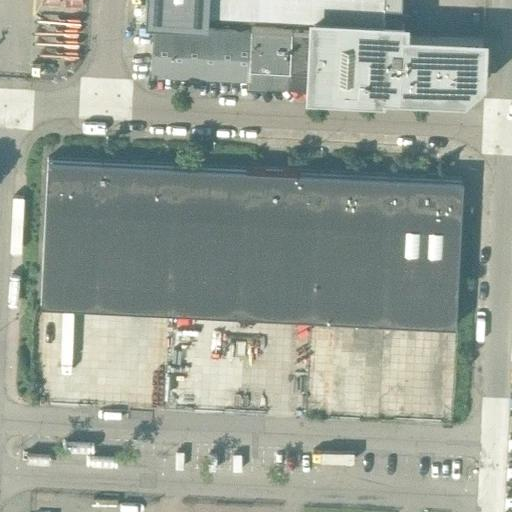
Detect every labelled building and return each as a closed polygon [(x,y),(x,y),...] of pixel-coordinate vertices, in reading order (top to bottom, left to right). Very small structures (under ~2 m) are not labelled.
[(147,0),(147,23),(209,26),(209,13),(314,19),(313,30),(313,31),(310,89),(310,90),(380,93),(380,90),(463,94),(480,77),(482,39),(403,35),(404,22),(383,21),(384,4),(402,4),(401,0),(147,0)] [(154,26),(152,75),(249,80),(249,87),(266,88),(266,87),(310,89),(313,30),(251,27),(251,28),(251,31),(154,26)] [(41,303),(109,306),(116,161),(48,157),(41,303)] [(393,174),(116,161),(109,306),(386,320),(393,174)] [(386,320),(454,323),(457,323),(464,178),(393,174),(386,320)]
